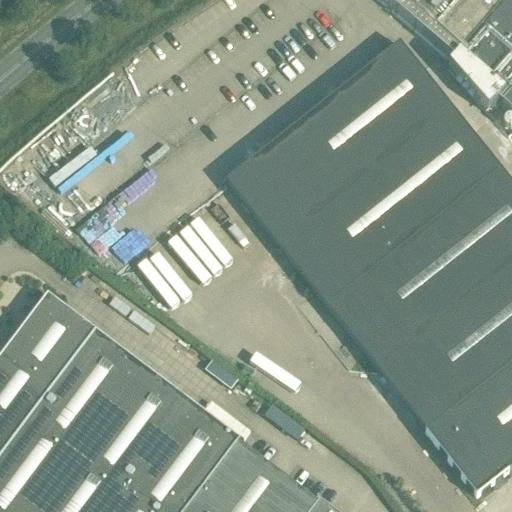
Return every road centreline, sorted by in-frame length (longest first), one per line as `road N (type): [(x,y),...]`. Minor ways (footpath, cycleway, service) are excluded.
road 1 (unknown): [(303,0),(36,205)]
road 2 (primary): [(0,84),(106,0)]
